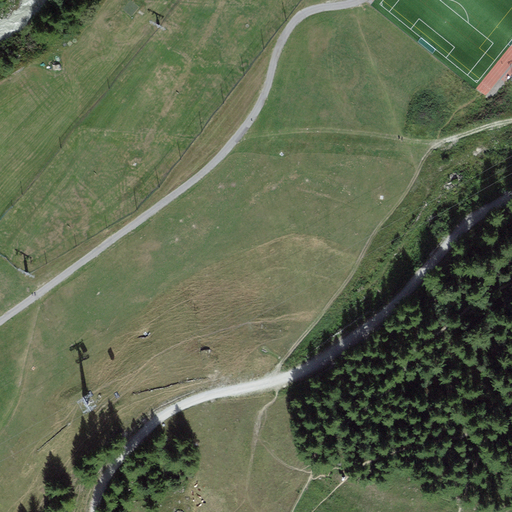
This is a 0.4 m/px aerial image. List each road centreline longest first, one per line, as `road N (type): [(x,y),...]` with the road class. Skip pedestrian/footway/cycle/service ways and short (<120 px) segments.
road 1 (track): [(361,0),(295,19),(258,106),(220,155),(0,320)]
road 2 (track): [(511,196),(468,222),(378,321),(321,365),(274,384)]
road 3 (track): [(274,384),(222,390),(159,415),(109,466),(93,511)]
